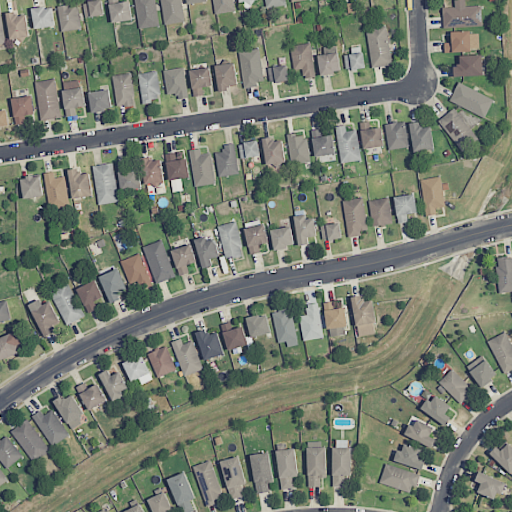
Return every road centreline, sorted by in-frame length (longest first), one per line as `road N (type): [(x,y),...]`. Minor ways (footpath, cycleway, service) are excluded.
road 1 (residential): [(0,405),(81,352),(194,302),(511,223)]
road 2 (residential): [(0,156),(421,88)]
road 3 (residential): [(511,402),(472,436),(442,511)]
